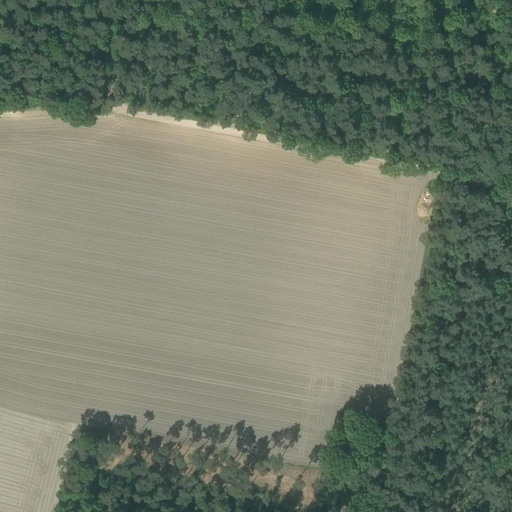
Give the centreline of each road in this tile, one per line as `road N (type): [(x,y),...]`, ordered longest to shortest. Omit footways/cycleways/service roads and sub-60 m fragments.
road 1 (track): [(108,17),(111,102),(511,186)]
road 2 (track): [(479,179),(417,511)]
road 3 (track): [(353,33),(511,43)]
